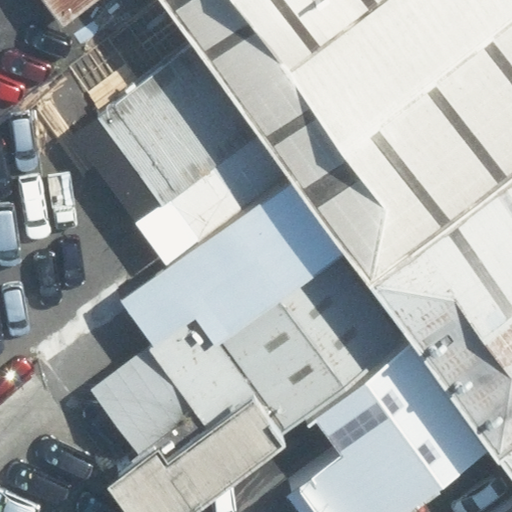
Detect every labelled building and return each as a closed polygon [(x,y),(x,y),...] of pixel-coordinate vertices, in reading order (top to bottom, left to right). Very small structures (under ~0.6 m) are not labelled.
[(156,0),(223,88),(340,0),(156,0)] [(334,236),(358,268),(511,152),(511,0),(340,0),(223,88),(334,236)] [(219,87),(181,35),(95,99),(196,236),(282,172),(219,87)] [(407,332),(485,435),(511,415),(511,152),(358,268),(407,332)] [(167,511),(309,406),(407,332),(358,268),(334,236),(161,366),(190,404),(104,469),(136,511),(167,511)] [(306,511),(382,511),(485,435),(407,332),(309,406),(335,439),(281,479),(306,511)] [(511,471),(511,415),(485,435),(511,471)] [(511,511),(511,496),(490,511),(511,511)]
